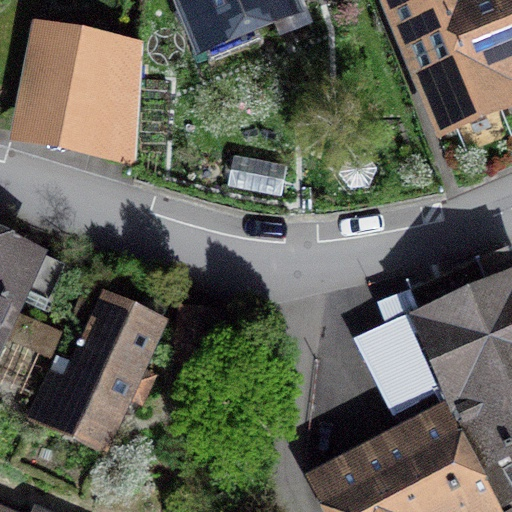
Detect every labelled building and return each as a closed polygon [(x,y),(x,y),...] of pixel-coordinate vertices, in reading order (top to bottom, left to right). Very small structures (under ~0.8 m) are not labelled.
[(294,0),(174,0),(201,71),(306,32),(294,0)] [(511,0),(389,0),(450,149),(511,124),(511,0)] [(149,58),(57,42),(32,139),(137,157),(149,58)] [(0,389),(48,270),(0,250),(0,389)] [(511,511),(511,265),(418,310),(457,416),(450,426),(492,511),(499,511),(506,509),(507,511),(511,511)] [(175,340),(106,308),(45,441),(114,473),(175,340)] [(241,324),(183,319),(177,389),(236,394),(241,324)] [(492,511),(450,426),(320,489),(331,511),(507,511),(506,509),(499,511),(492,511)]
